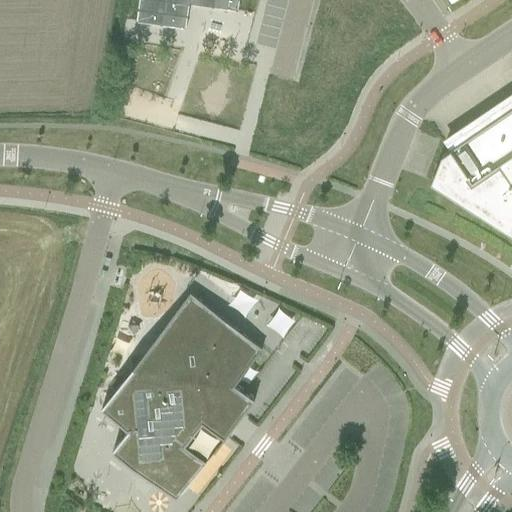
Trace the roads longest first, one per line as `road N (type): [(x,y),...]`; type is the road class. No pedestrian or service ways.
road 1 (residential): [(23,511),(20,489),(115,176)]
road 2 (unclassified): [(463,71),(415,108),(359,238)]
road 3 (unclassified): [(344,277),(411,312),(469,359),(492,390)]
road 4 (unclassified): [(511,343),(445,284),(359,238)]
road 5 (unclassified): [(359,238),(296,212),(200,201)]
road 6 (unclassified): [(200,201),(344,277)]
